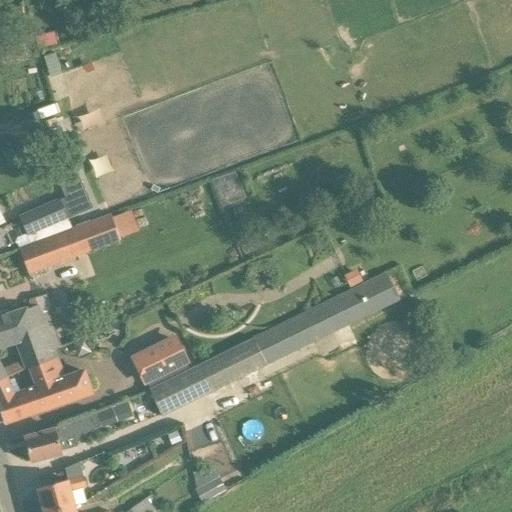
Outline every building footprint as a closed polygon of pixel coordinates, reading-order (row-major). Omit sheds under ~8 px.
[(0,48),(0,67),(26,61),(21,43),(0,48)] [(55,166),(76,215),(91,208),(70,160),(55,166)] [(27,236),(68,219),(59,199),(18,217),(27,236)] [(30,274),(120,239),(110,213),(20,248),(30,274)] [(346,273),(351,286),(363,282),(358,268),(346,273)] [(154,404),(160,416),(179,408),(399,300),(387,276),(148,391),(149,393),(141,397),(147,408),(154,404)] [(0,317),(0,343),(18,338),(27,367),(0,377),(0,379),(53,357),(52,350),(54,349),(61,346),(49,313),(53,311),(48,294),(30,300),(33,308),(0,317)] [(145,380),(165,370),(184,361),(174,340),(135,359),(145,380)] [(62,380),(54,359),(54,349),(52,350),(53,357),(0,379),(0,416),(2,423),(91,393),(87,382),(84,372),(62,380)] [(100,427),(95,413),(95,412),(54,428),(54,429),(23,437),(30,462),(62,454),(61,451),(78,446),(75,437),(100,427)] [(113,498),(152,481),(147,470),(108,487),(113,498)] [(43,511),(50,511),(75,505),(71,491),(86,487),(83,476),(37,489),(43,511)] [(202,502),(220,493),(226,489),(220,478),(196,491),(202,502)] [(130,511),(154,511),(156,511),(146,498),(129,511),(130,511)]
